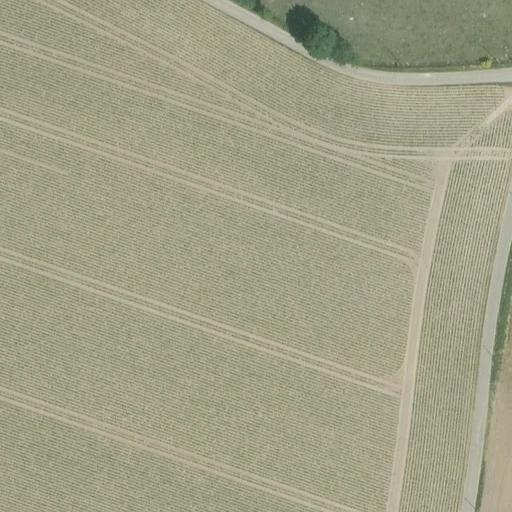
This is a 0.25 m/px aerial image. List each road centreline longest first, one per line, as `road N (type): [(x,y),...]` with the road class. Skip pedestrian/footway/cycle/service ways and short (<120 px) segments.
road 1 (unclassified): [(205,0),(305,51),(410,83),(511,77)]
road 2 (unclassified): [(511,210),(486,309),(469,511)]
